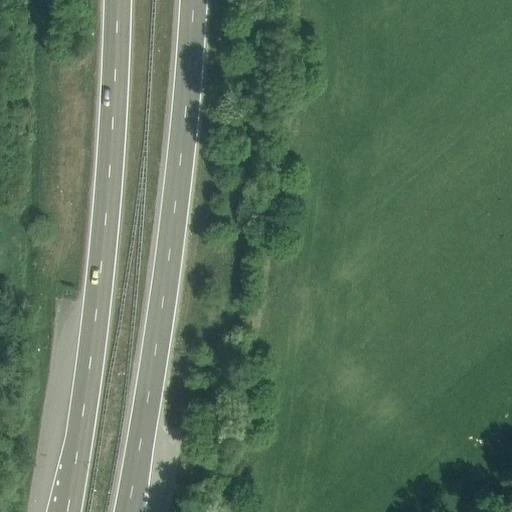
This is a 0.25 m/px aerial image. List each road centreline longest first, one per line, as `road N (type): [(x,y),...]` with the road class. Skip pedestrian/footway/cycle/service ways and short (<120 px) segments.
road 1 (trunk): [(127,511),(173,205),(191,0)]
road 2 (trunk): [(117,0),(98,287),(67,511)]
